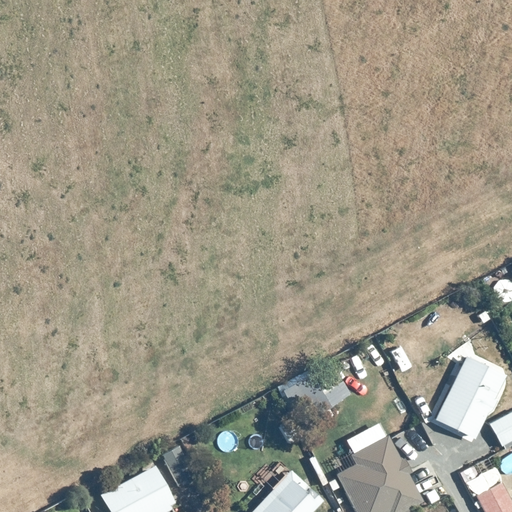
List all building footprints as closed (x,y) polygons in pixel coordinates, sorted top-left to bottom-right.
[(494,281),(492,282),(488,288),(487,289),(487,292),(487,294),(488,296),(488,298),(490,300),(491,302),(493,303),(495,304),(497,305),(499,305),(501,305),(504,305),(506,304),(508,303),(509,301),(511,299),(511,297),(511,296),(511,288),(511,287),(510,285),(509,283),(507,282),(505,281),(503,280),(501,280),(498,280),(496,280),(494,281)] [(505,377),(465,355),(431,418),(472,439),(505,377)] [(307,370),(273,387),(297,434),(332,416),(329,410),(345,402),(335,382),(318,390),(307,370)] [(511,439),(511,407),(486,422),(499,446),(511,439)] [(387,435),(379,421),(342,440),(350,455),(353,461),(332,472),(353,511),(396,511),(420,500),(387,435)] [(195,479),(179,447),(161,456),(177,488),(195,479)] [(165,511),(174,507),(153,466),(98,494),(107,511),(165,511)] [(310,511),(320,502),(288,471),(248,511),(310,511)] [(473,495),(481,511),(508,511),(511,510),(511,504),(501,482),(473,495)]
